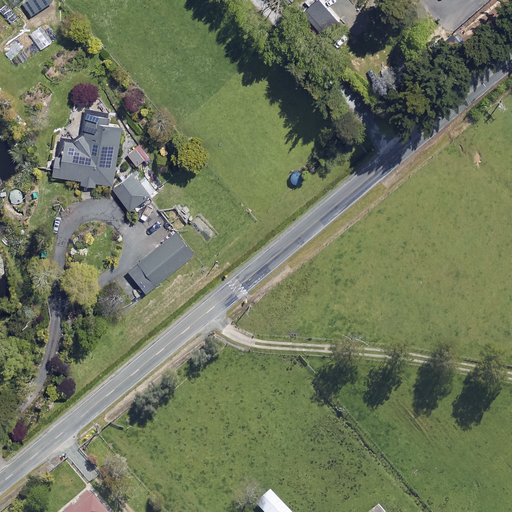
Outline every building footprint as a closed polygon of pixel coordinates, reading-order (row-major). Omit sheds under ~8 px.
[(342,25),(319,0),(304,13),(326,39),(342,25)] [(110,116),(90,112),(83,144),(67,141),(63,164),(59,164),(57,176),(82,181),(81,184),(112,190),(126,119),(110,116)] [(148,156),(140,146),(129,155),(137,165),(148,156)] [(142,182),(135,173),(115,189),(131,210),(149,196),(156,190),(147,178),(142,182)] [(195,254),(177,233),(141,263),(159,284),(195,254)] [(289,511),(271,492),(256,505),(262,511),(289,511)] [(106,511),(92,495),(70,511),(106,511)]
